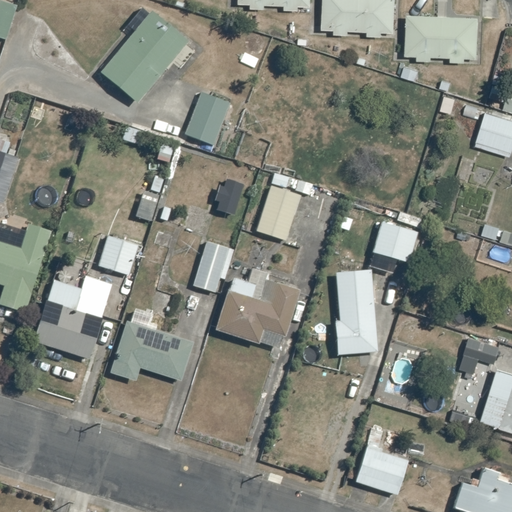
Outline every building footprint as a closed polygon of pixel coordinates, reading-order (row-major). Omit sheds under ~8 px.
[(15,0),(0,0),(0,37),(5,40),(19,1),(15,0)] [(310,0),(239,0),(239,7),(310,10),(310,0)] [(394,36),(395,0),(323,0),(322,33),(394,36)] [(478,18),(408,14),(406,54),(476,58),(478,18)] [(185,45),(148,15),(102,73),(138,102),(185,45)] [(228,101),(198,93),(186,135),(215,143),(228,101)] [(511,147),(511,119),(486,111),(475,145),(509,156),(511,147)] [(147,130),(126,124),(122,140),(143,145),(147,130)] [(176,146),(157,144),(155,160),(174,162),(176,146)] [(1,150),(0,150),(0,202),(2,203),(18,156),(1,150)] [(275,169),(270,185),(255,230),(286,240),(301,195),(312,199),(317,182),(275,169)] [(157,198),(142,192),(134,215),(149,221),(157,198)] [(418,231),(381,221),(373,252),(409,262),(418,231)] [(511,231),(480,221),(476,233),(511,244),(511,231)] [(51,231),(26,223),(17,249),(0,243),(0,284),(5,286),(0,300),(0,304),(23,312),(51,231)] [(137,245),(107,237),(99,268),(130,276),(137,245)] [(192,287),(217,292),(220,279),(226,280),(233,248),(202,241),(192,287)] [(168,246),(147,242),(143,262),(165,266),(168,246)] [(82,271),(86,260),(67,254),(59,279),(51,277),(31,340),(89,359),(103,314),(121,319),(131,287),(111,280),(82,271)] [(234,277),(230,292),(229,291),(216,330),(279,350),(299,289),(291,286),(293,278),(253,265),(248,282),(234,277)] [(376,352),(371,270),(336,272),(339,320),(336,320),(338,354),(376,352)] [(192,340),(125,320),(110,373),(135,380),(139,367),(180,380),(192,340)] [(455,367),(474,372),(477,359),(495,363),(499,345),(462,336),(455,367)] [(511,372),(497,367),(491,388),(482,421),(511,430),(511,372)] [(408,460),(365,447),(354,481),(397,495),(408,460)] [(466,511),(511,511),(511,476),(481,467),(475,486),(460,481),(452,507),(466,511)]
